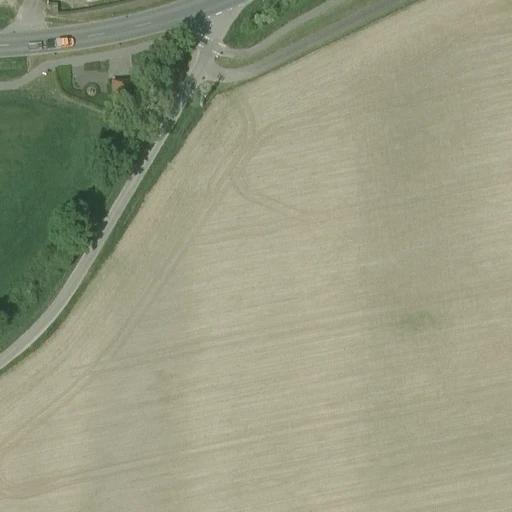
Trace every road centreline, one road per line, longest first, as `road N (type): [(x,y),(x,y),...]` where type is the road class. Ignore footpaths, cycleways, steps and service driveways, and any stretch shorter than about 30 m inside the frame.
road 1 (unclassified): [(233,0),(77,274),(30,340),(0,365)]
road 2 (tertiary): [(0,46),(160,22),(221,0)]
